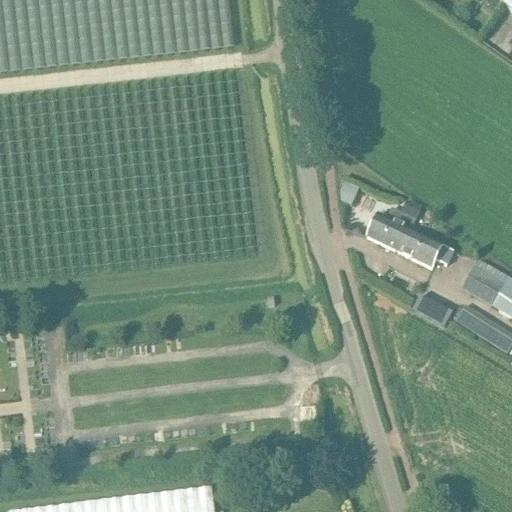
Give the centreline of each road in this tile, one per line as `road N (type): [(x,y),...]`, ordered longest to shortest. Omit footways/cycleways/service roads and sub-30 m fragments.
road 1 (unclassified): [(397,511),(311,202),(283,0)]
road 2 (unknown): [(290,50),(0,86)]
